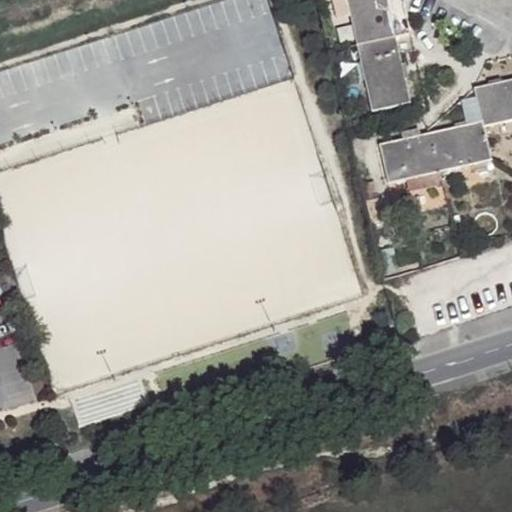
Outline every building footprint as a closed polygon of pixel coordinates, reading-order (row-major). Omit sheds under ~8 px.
[(346,0),(357,46),(395,37),(390,14),(387,1),(386,0),(346,0)] [(357,46),(371,112),(410,104),(405,81),(402,68),(395,37),(357,46)] [(482,122),(484,127),(511,121),(511,80),(501,82),(488,86),(474,89),(481,122),(482,122)] [(379,145),(388,185),(406,181),(437,174),(491,161),(484,127),(482,122),(481,122),(468,125),(454,128),(420,136),(402,140),(379,145)] [(420,136),(419,130),(401,134),(402,140),(420,136)] [(439,185),(437,174),(406,181),(408,192),(439,185)] [(378,199),(374,182),(362,184),(366,202),(378,199)] [(366,202),(371,225),(383,223),(378,199),(366,202)]
